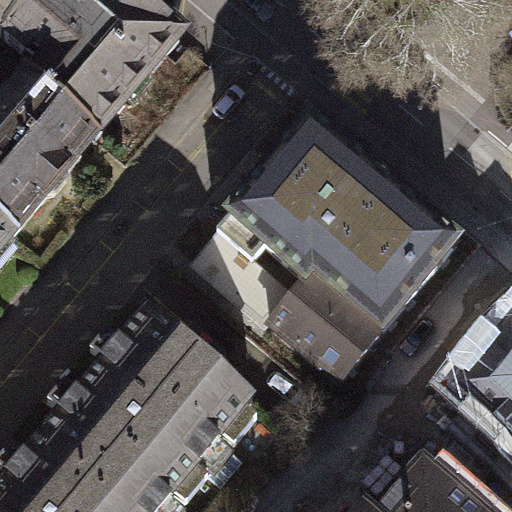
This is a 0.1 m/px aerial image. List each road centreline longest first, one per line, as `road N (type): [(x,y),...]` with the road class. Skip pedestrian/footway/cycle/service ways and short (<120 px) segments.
road 1 (residential): [(312,34),(0,403)]
road 2 (tertiary): [(390,100),(511,201)]
road 3 (residential): [(511,22),(390,100)]
